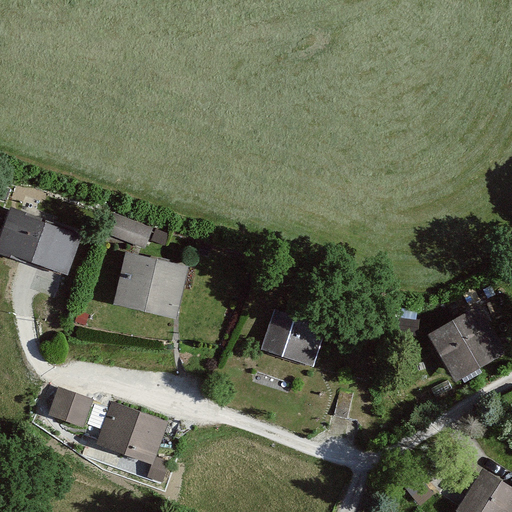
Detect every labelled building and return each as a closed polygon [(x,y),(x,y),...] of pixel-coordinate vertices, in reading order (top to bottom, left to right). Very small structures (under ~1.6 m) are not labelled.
[(82,235),(5,203),(0,215),(0,246),(66,274),(82,235)] [(148,244),(152,228),(121,220),(117,236),(148,244)] [(185,268),(128,249),(112,295),(169,315),(185,268)] [(472,303),(422,337),(452,381),(502,347),(472,303)] [(315,323),(275,308),(262,343),(301,358),(315,323)] [(92,393),(59,382),(48,414),(80,425),(92,393)] [(169,423),(121,403),(103,446),(151,466),(169,423)] [(511,511),(511,491),(480,468),(453,505),(463,511),(511,511)]
